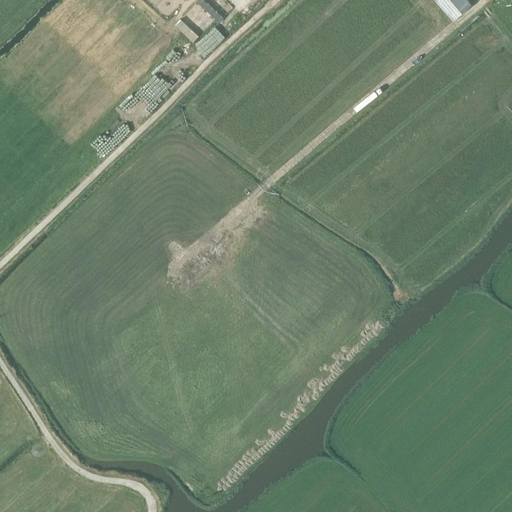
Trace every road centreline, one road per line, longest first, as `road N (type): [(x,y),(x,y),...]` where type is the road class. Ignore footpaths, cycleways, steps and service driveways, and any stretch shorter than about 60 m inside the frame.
road 1 (track): [(274,0),(0,266)]
road 2 (track): [(482,0),(231,216)]
road 3 (track): [(0,361),(77,470),(132,484),(146,493),(151,511)]
